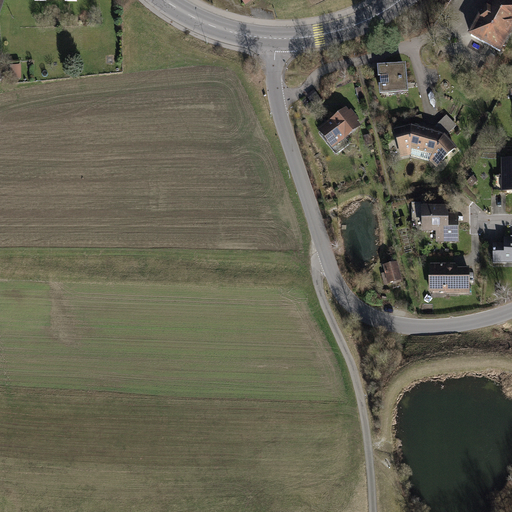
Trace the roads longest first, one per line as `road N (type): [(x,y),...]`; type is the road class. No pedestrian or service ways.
road 1 (tertiary): [(276,38),(276,97),(336,283),(389,320),(427,324),(511,311)]
road 2 (track): [(320,246),(317,273),(353,376),(373,511)]
road 3 (secondary): [(276,38),(350,27),(401,0)]
road 4 (secondary): [(163,0),(215,27),(276,38)]
